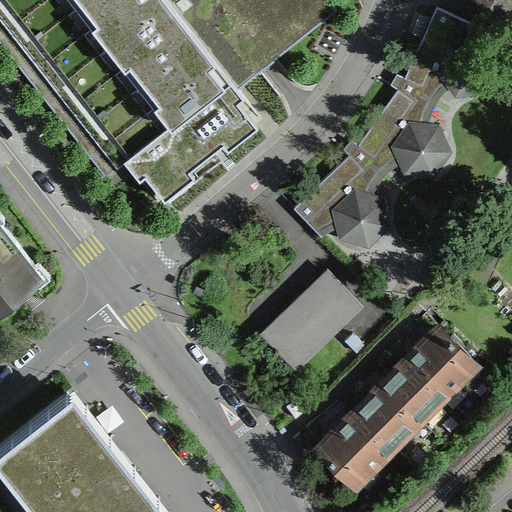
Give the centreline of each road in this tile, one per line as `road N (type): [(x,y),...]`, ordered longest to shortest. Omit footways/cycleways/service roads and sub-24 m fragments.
road 1 (residential): [(120,294),(305,133),(364,55),(391,0)]
road 2 (tertiary): [(120,294),(280,511)]
road 3 (tertiary): [(0,139),(120,294)]
road 4 (residential): [(120,294),(0,386)]
